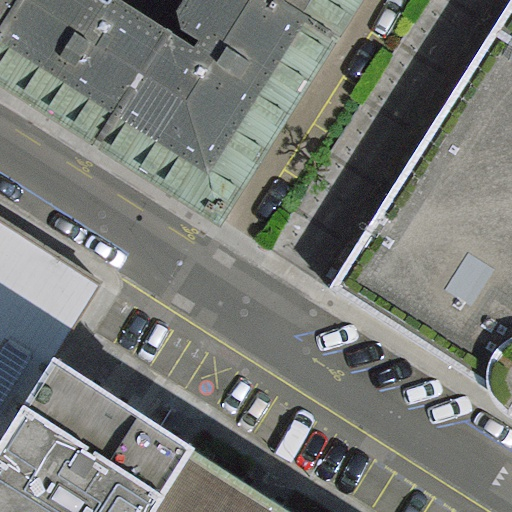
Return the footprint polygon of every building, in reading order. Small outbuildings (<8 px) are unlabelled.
[(169,37),(103,0),(20,0),(0,36),(0,74),(52,108),(102,141),(169,37)] [(0,0),(0,36),(20,0),(0,0)] [(199,56),(169,37),(102,141),(158,177),(221,219),(334,38),(273,0),(195,0),(186,14),(189,31),(207,42),(199,56)] [(273,0),(334,38),(358,0),(273,0)] [(511,4),(330,291),(491,390),(492,365),(505,345),(511,341),(511,4)] [(0,220),(0,449),(56,361),(103,285),(0,220)] [(511,416),(511,341),(505,345),(492,365),(491,390),(504,411),(511,416)] [(152,511),(193,449),(123,404),(56,361),(0,449),(0,511),(152,511)] [(152,511),(293,511),(263,493),(193,449),(152,511)]
